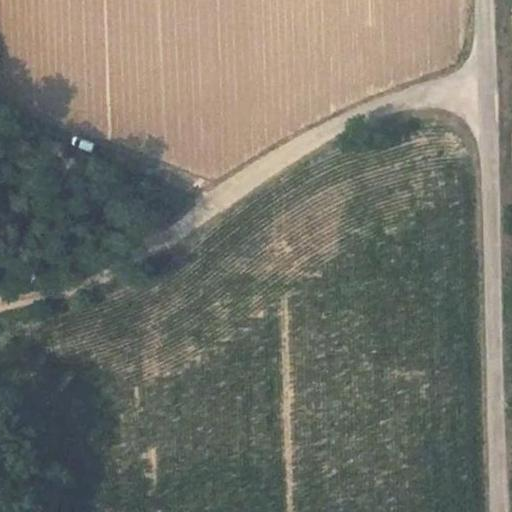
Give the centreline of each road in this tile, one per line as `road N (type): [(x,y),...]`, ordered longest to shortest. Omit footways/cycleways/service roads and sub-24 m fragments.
road 1 (track): [(487,95),(367,137),(141,283),(0,323)]
road 2 (unclassified): [(484,0),(498,511)]
